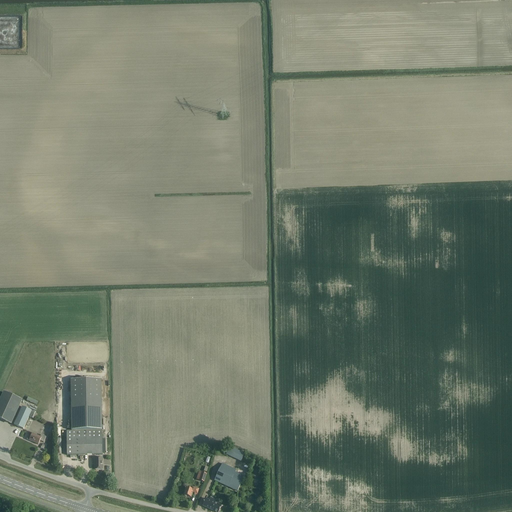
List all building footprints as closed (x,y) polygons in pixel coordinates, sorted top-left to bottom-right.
[(72,431),(102,431),(101,380),(71,380),(72,431)] [(0,418),(11,424),(22,401),(3,392),(0,399),(0,418)] [(23,429),(31,411),(22,407),(14,425),(23,429)] [(102,431),(72,431),(67,431),(67,455),(102,455),(102,431)] [(41,437),(32,433),(31,436),(29,436),(27,440),(38,445),(40,441),(44,442),(46,437),(42,435),(41,437)] [(241,462),(244,454),(232,449),(229,447),(226,455),(232,458),(241,462)] [(238,491),(244,477),(235,473),(236,470),(222,464),(214,481),(238,491)] [(196,494),(198,489),(193,488),(192,490),(186,488),(183,495),(190,498),(192,493),(196,494)] [(216,500),(210,497),(209,500),(206,498),(202,506),(215,511),(218,511),(221,506),(215,503),(216,500)]
